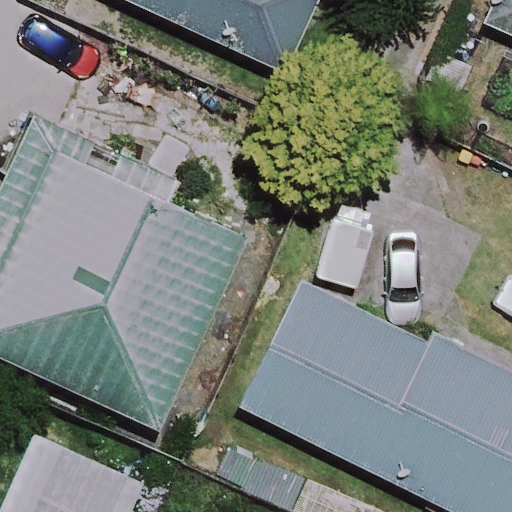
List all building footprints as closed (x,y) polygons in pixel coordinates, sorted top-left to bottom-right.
[(126,0),(284,72),(317,0),(126,0)] [(511,0),(502,0),(491,25),(511,34),(511,0)] [(148,175),(42,125),(0,215),(0,349),(154,422),(248,222),(148,175)] [(438,340),(304,280),(244,413),(465,511),(511,511),(511,358),(444,328),(438,340)] [(130,511),(145,479),(35,431),(0,510),(0,511),(130,511)]
